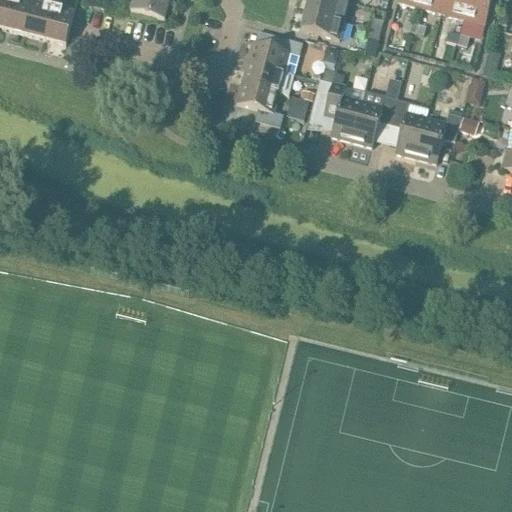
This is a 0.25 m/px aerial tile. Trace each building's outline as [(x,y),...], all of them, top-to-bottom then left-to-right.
[(0,0),(0,31),(4,32),(12,0),(0,0)] [(18,0),(12,0),(4,32),(24,38),(33,4),(18,0)] [(163,0),(134,0),(130,15),(164,24),(168,11),(173,13),(175,3),(163,0)] [(309,0),(306,15),(344,25),(349,6),(325,0),(309,0)] [(419,11),(422,0),(398,0),(397,5),(419,11)] [(441,17),(445,0),(422,0),(419,11),(441,17)] [(463,23),(469,0),(445,0),(441,17),(463,23)] [(469,0),(463,23),(485,28),(492,0),(469,0)] [(45,43),(54,9),(33,4),(24,38),(45,43)] [(66,49),(75,15),(54,9),(45,43),(66,49)] [(301,34),(332,42),(330,50),(351,55),(353,47),(340,44),(344,25),(306,15),(301,34)] [(496,33),(505,35),(508,20),(499,18),(496,33)] [(371,32),(380,34),(383,24),(374,22),(371,32)] [(404,33),(413,36),(415,27),(406,24),(404,33)] [(415,27),(413,36),(424,39),(427,30),(415,27)] [(380,34),(371,32),(369,41),(378,44),(380,34)] [(506,37),(492,34),(489,42),(504,46),(506,37)] [(459,38),(449,35),(448,35),(446,44),(441,42),(436,63),(451,67),(455,47),(457,47),(459,38)] [(459,38),(457,47),(468,50),(470,41),(459,38)] [(247,67),(294,79),(303,47),(277,40),(274,52),(253,46),(247,67)] [(373,62),(378,44),(369,41),(364,60),(373,62)] [(391,79),(402,82),(405,69),(406,69),(406,68),(395,64),(391,79)] [(294,79),(247,67),(242,87),(278,96),(278,97),(289,100),(294,79)] [(484,67),(481,79),(494,82),(497,71),(484,67)] [(405,69),(402,82),(416,86),(420,73),(406,69),(405,69)] [(332,88),(335,76),(324,74),(321,85),(332,88)] [(335,76),(332,88),(326,113),(337,115),(331,141),(351,146),(362,106),(365,96),(342,90),(345,79),(335,76)] [(319,84),(318,90),(313,109),(326,113),(332,88),(321,85),(319,84)] [(511,87),(501,85),(497,96),(511,99),(511,91),(511,87)] [(280,131),(284,117),(274,114),(278,97),(278,96),(242,87),(236,107),(258,113),(255,124),(280,131)] [(300,102),(311,105),(313,97),(302,94),(300,102)] [(362,106),(351,146),(372,151),(379,127),(390,130),(396,104),(365,96),(362,106)] [(291,101),(286,120),(304,125),(309,106),(291,101)] [(396,104),(390,130),(401,133),(395,157),(416,163),(426,123),(407,118),(410,108),(396,104)] [(450,111),(448,116),(460,118),(462,108),(456,107),(450,111)] [(459,121),(460,118),(448,116),(448,118),(449,118),(446,128),(426,123),(416,163),(436,168),(443,143),(455,146),(461,121),(459,121)] [(464,120),(459,134),(475,139),(479,125),(464,120)] [(511,154),(506,153),(501,171),(511,173),(511,154)]
